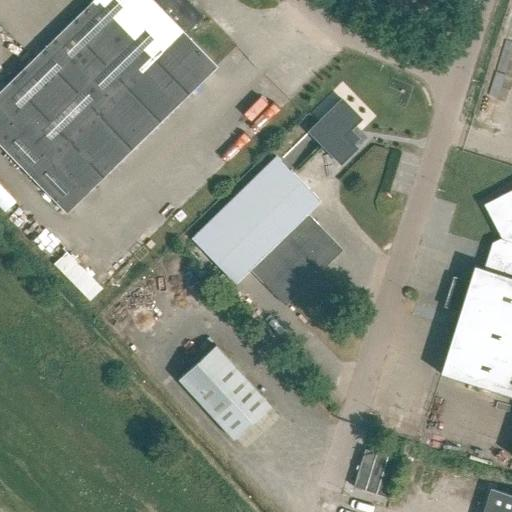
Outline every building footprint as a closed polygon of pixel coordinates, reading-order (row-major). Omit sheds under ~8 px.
[(0,145),(66,214),(217,68),(186,35),(204,17),(187,0),(93,0),(0,91),(0,145)] [(345,136),(361,120),(341,100),(309,132),(341,165),(357,149),(345,136)] [(285,306),(341,250),(306,214),(319,202),(275,157),(191,240),(235,284),(249,270),(285,306)] [(459,312),(440,375),(511,397),(511,278),(511,279),(511,278),(511,190),(483,205),(501,239),(490,272),(474,267),(469,283),(453,279),(444,308),(459,312)] [(84,301),(97,289),(61,252),(48,264),(84,301)] [(269,407),(214,346),(177,380),(232,440),(269,407)] [(386,499),(398,461),(364,450),(352,488),(386,499)] [(511,511),(511,496),(490,490),(483,511),(511,511)]
